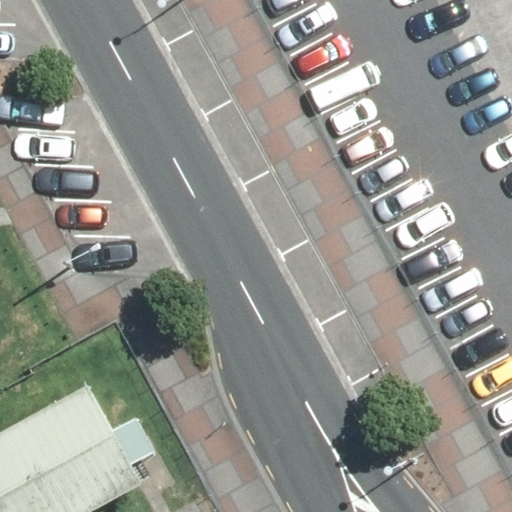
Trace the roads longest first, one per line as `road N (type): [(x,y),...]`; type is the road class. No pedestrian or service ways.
road 1 (residential): [(308,404),(91,0)]
road 2 (residential): [(308,404),(405,511)]
